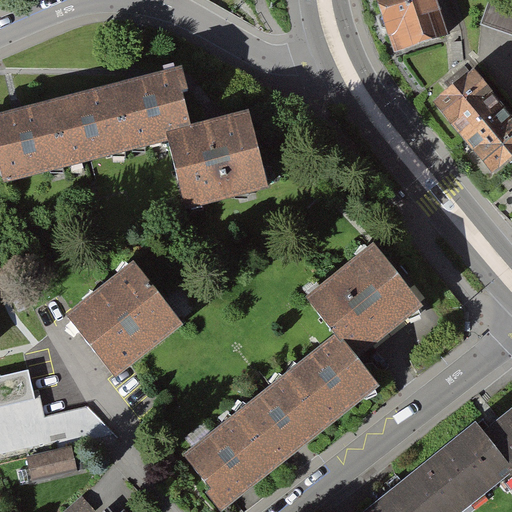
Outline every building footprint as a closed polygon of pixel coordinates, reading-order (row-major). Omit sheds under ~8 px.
[(375,0),(395,56),(451,37),(438,0),(375,0)] [(511,0),(489,0),(481,25),(511,35),(511,0)] [(178,79),(0,126),(0,161),(8,191),(172,147),(192,219),(273,198),(253,121),(193,137),(178,79)] [(452,96),(432,113),(463,150),(503,117),(472,80),(452,96)] [(511,127),(503,117),(463,150),(494,187),(511,172),(511,127)] [(316,345),(168,460),(208,511),(215,511),(363,397),(337,364),(400,316),(352,253),(284,305),(316,345)] [(113,268),(48,321),(99,383),(164,330),(113,268)] [(23,372),(0,377),(0,410),(31,403),(23,372)] [(457,426),(355,511),(451,511),(493,477),(510,497),(511,494),(511,401),(467,438),(457,426)] [(69,447),(22,459),(29,486),(76,474),(69,447)] [(93,511),(81,498),(64,511),(93,511)]
